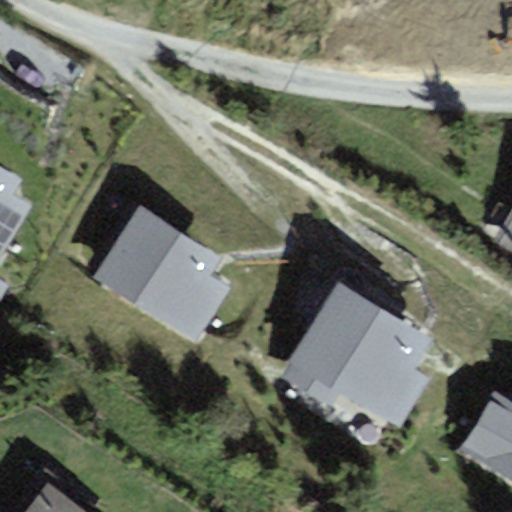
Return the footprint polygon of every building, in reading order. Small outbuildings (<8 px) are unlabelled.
[(0,272),(47,194),(0,166),(0,272)] [(511,200),(489,246),(511,257),(511,200)] [(247,277),(129,203),(85,282),(200,355),(247,277)] [(288,355),(398,424),(431,371),(415,361),(431,334),(338,276),(288,355)] [(511,385),(501,380),(459,454),(511,482),(511,385)] [(87,511),(41,481),(19,511),(87,511)]
